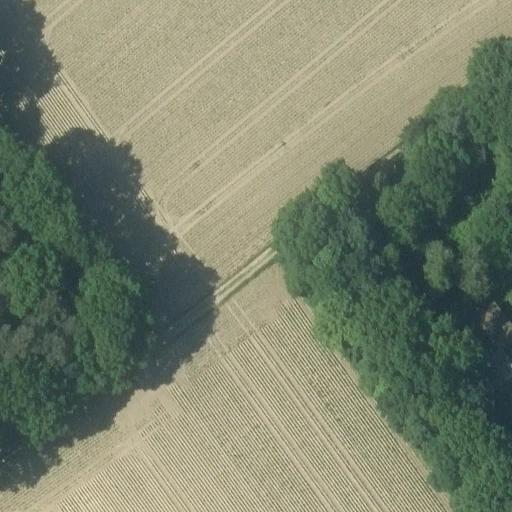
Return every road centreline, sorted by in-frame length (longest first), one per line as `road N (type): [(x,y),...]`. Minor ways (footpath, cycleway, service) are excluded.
road 1 (track): [(0,471),(511,86)]
road 2 (track): [(154,360),(0,146)]
